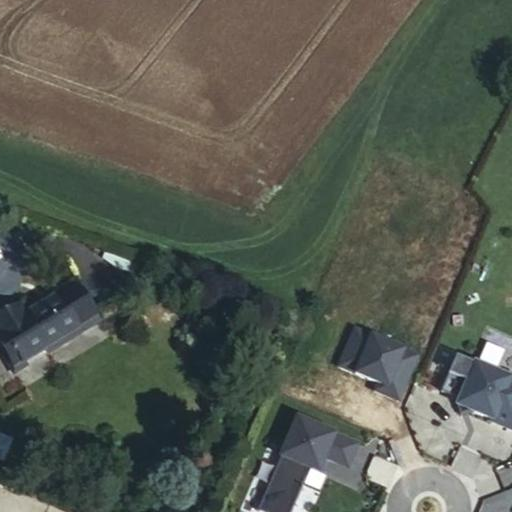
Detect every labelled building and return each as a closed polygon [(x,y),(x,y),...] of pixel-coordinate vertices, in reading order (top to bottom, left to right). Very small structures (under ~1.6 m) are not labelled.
[(83,229),(77,242),(89,248),(84,258),(94,263),(98,255),(132,271),(139,254),(83,229)] [(98,320),(75,285),(20,318),(17,313),(6,320),(2,312),(0,312),(0,340),(2,339),(19,367),(98,320)] [(373,334),(354,326),(337,366),(358,375),(380,382),(375,392),(401,403),(422,354),(410,351),(411,345),(374,331),(373,334)] [(490,420),(511,429),(511,373),(510,373),(509,377),(456,354),(440,390),(459,398),(456,404),(460,413),(469,409),(491,419),(490,420)] [(298,416),(257,509),(264,511),(291,511),(310,467),(318,471),(325,456),(347,465),(357,442),(298,416)] [(0,458),(6,461),(14,438),(0,433),(0,458)] [(358,446),(351,471),(328,465),(325,478),(361,488),(372,450),(358,446)]
